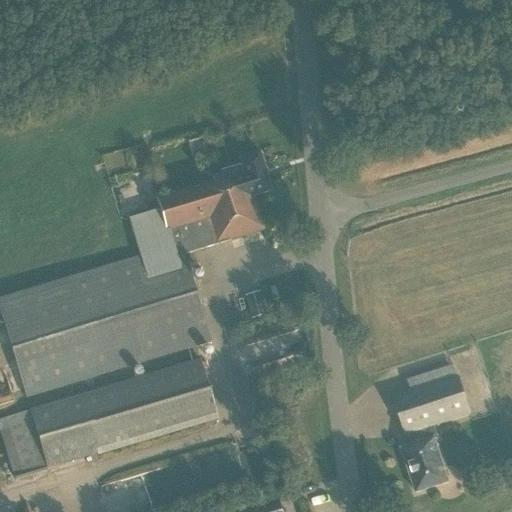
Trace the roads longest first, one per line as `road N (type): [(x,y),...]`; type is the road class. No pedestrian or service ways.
road 1 (tertiary): [(351,511),(318,210)]
road 2 (tertiary): [(318,210),(299,0)]
road 3 (unclassified): [(318,210),(364,206),(511,166)]
